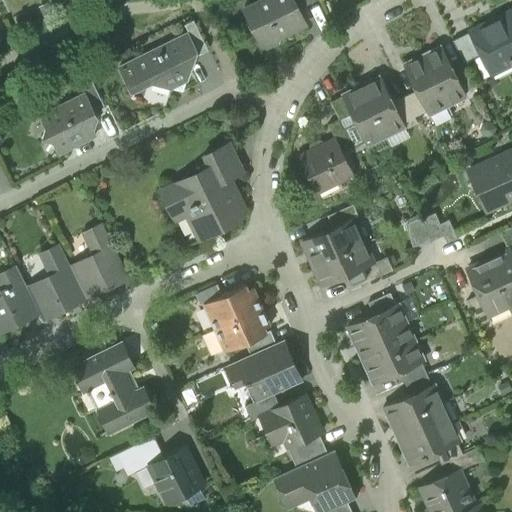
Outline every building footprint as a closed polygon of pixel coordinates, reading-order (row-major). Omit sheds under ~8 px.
[(262,45),(267,47),(277,42),(278,37),(278,36),(295,27),(295,28),(305,24),(298,9),(293,0),(291,0),(290,0),(263,0),(246,9),(256,29),(254,30),(262,45)] [(291,0),(293,0),(298,9),(307,4),(304,0),(290,0),(291,0)] [(482,53),(489,67),(507,58),(510,63),(511,62),(511,13),(511,12),(472,31),(471,32),(482,53)] [(188,32),(187,33),(198,55),(208,50),(193,20),(184,24),(188,32)] [(278,36),(278,37),(295,28),(295,27),(278,36)] [(452,40),(463,62),(482,53),(471,32),(472,31),(472,30),(452,40)] [(195,57),(198,55),(187,33),(176,38),(186,61),(195,57)] [(176,38),(133,60),(142,79),(152,82),(183,93),(190,69),(195,57),(186,61),(176,38)] [(442,46),(423,55),(447,104),(466,94),(465,92),(454,71),(442,46)] [(427,113),(447,104),(423,55),(403,65),(416,90),(426,111),(427,113)] [(492,72),(510,63),(507,58),(489,67),(492,72)] [(119,66),(129,86),(142,79),(133,60),(119,66)] [(454,71),(465,92),(476,86),(466,65),(454,71)] [(84,94),(94,113),(103,109),(105,108),(88,72),(76,78),(83,94),(84,94)] [(381,76),(361,86),(385,134),(404,125),(405,124),(393,101),(381,76)] [(152,82),(142,79),(129,86),(132,92),(152,82)] [(352,115),(355,120),(365,142),(366,144),(385,134),(361,86),(342,95),(342,96),(352,115)] [(416,90),(405,95),(415,117),(426,111),(416,90)] [(53,141),(59,153),(95,136),(92,129),(95,120),(97,119),(96,117),(94,113),(84,94),(83,94),(40,115),(46,127),(43,138),(53,141)] [(418,122),(415,117),(405,95),(393,101),(405,124),(404,125),(406,128),(418,122)] [(331,101),(339,118),(340,120),(352,115),(342,96),(331,101)] [(94,113),(96,117),(105,113),(103,109),(94,113)] [(355,120),(352,115),(340,120),(343,126),(355,120)] [(353,147),(343,126),(340,120),(339,118),(328,124),(334,137),(335,137),(343,152),(353,147)] [(354,148),(365,142),(355,120),(343,126),(353,147),(354,148)] [(298,155),(317,193),(354,175),(343,152),(335,137),(334,137),(298,155)] [(211,168),(216,179),(226,174),(238,168),(227,144),(205,155),(211,168)] [(476,193),(483,208),(504,199),(505,202),(511,199),(511,149),(498,155),(498,157),(475,168),(484,189),(476,193)] [(197,220),(205,236),(237,220),(233,212),(239,209),(233,198),(236,196),(226,174),(216,179),(211,168),(163,191),(174,213),(186,207),(193,222),(197,220)] [(328,215),(333,227),(352,218),(353,219),(358,216),(353,204),(328,215)] [(444,234),(447,242),(457,237),(449,219),(440,223),(435,212),(420,218),(430,240),(444,234)] [(407,223),(412,246),(424,243),(430,240),(420,218),(420,217),(407,223)] [(303,240),(314,265),(363,243),(353,219),(352,218),(333,227),(303,240)] [(93,286),(96,294),(113,285),(111,280),(124,274),(126,279),(129,278),(102,222),(83,231),(94,253),(80,260),(93,286)] [(511,226),(502,231),(509,249),(510,249),(511,247),(511,226)] [(372,262),(363,243),(314,265),(323,285),(342,276),(373,263),(372,262)] [(50,308),(54,315),(70,307),(68,302),(82,295),(84,300),(86,299),(82,292),(69,265),(59,244),(40,253),(50,274),(37,281),(50,308)] [(509,249),(488,259),(509,304),(511,302),(511,253),(510,249),(509,249)] [(387,255),(374,261),(380,275),(393,269),(387,255)] [(488,314),(509,304),(488,259),(466,269),(478,294),(487,314),(488,314)] [(69,265),(82,292),(93,286),(80,260),(69,265)] [(348,289),(380,275),(374,261),(372,262),(373,263),(342,276),(348,289)] [(0,332),(20,322),(17,315),(34,307),(37,314),(39,313),(26,286),(16,265),(0,272),(0,275),(5,287),(0,289),(0,332)] [(111,280),(113,285),(126,279),(124,274),(111,280)] [(26,286),(39,313),(50,308),(37,281),(26,286)] [(200,304),(203,303),(222,294),(217,284),(195,294),(200,304)] [(224,348),(225,350),(245,341),(266,331),(264,327),(261,319),(266,317),(262,307),(260,307),(255,296),(251,298),(247,289),(245,284),(222,294),(203,303),(215,328),(201,334),(210,354),(224,348)] [(253,286),(247,289),(251,298),(255,296),(260,307),(262,307),(253,286)] [(369,302),(373,313),(395,303),(391,292),(369,302)] [(467,299),(478,325),(490,319),(488,314),(487,314),(478,294),(467,299)] [(68,302),(70,307),(84,300),(82,295),(68,302)] [(349,324),(357,344),(406,322),(398,302),(395,303),(373,313),(349,324)] [(17,315),(20,322),(37,314),(34,307),(17,315)] [(270,324),(266,317),(261,319),(264,327),(270,324)] [(357,344),(366,363),(415,341),(406,322),(357,344)] [(245,341),(250,354),(276,342),(270,329),(266,331),(245,341)] [(256,398),(257,400),(273,392),(301,380),(283,339),(276,342),(250,354),(227,364),(236,385),(245,381),(246,384),(249,382),(256,398)] [(125,363),(128,371),(135,367),(122,340),(109,347),(119,366),(125,363)] [(424,360),(415,341),(366,363),(375,383),(400,371),(422,361),(424,360)] [(82,390),(83,393),(84,392),(87,390),(96,386),(112,378),(109,371),(119,366),(109,347),(71,365),(70,366),(71,368),(72,367),(83,390),(82,390)] [(400,371),(405,382),(427,372),(422,361),(400,371)] [(96,408),(108,433),(151,412),(145,399),(148,397),(143,385),(137,388),(128,371),(125,363),(119,366),(109,371),(112,378),(96,386),(104,404),(96,408)] [(432,384),(427,372),(405,382),(410,394),(432,384)] [(384,405),(393,424),(443,402),(434,383),(432,384),(410,394),(384,405)] [(87,390),(96,408),(104,404),(96,386),(87,390)] [(244,404),(250,418),(260,413),(279,405),(273,392),(257,400),(256,398),(244,404)] [(281,429),(288,446),(318,432),(321,431),(304,393),(279,405),(260,413),(269,434),(281,429)] [(145,399),(151,412),(155,410),(148,397),(145,399)] [(393,424),(402,443),(451,421),(443,402),(393,424)] [(460,441),(451,421),(402,443),(411,463),(436,452),(458,442),(460,441)] [(288,446),(297,466),(327,452),(318,432),(288,446)] [(121,450),(132,472),(148,464),(164,456),(153,434),(121,450)] [(441,462),(446,460),(463,452),(458,442),(436,452),(441,462)] [(161,490),(166,501),(184,493),(190,504),(205,497),(199,485),(202,484),(184,446),(164,456),(148,464),(155,478),(159,479),(163,488),(161,490)] [(319,511),(322,511),(348,501),(355,497),(342,470),(340,471),(331,453),(334,451),(333,449),(327,452),(297,466),(275,476),(285,499),(288,498),(287,496),(310,492),(312,495),(319,511)] [(469,450),(463,452),(446,460),(451,471),(458,468),(474,461),(469,450)] [(342,470),(334,451),(331,453),(340,471),(342,470)] [(431,511),(457,511),(471,506),(464,492),(468,490),(458,468),(451,471),(420,485),(431,511)] [(155,478),(161,490),(163,488),(159,479),(155,478)] [(288,506),(312,495),(310,492),(287,496),(288,498),(285,499),(288,506)] [(352,511),(348,501),(322,511),(352,511)] [(482,511),(478,503),(471,506),(457,511),(482,511)]
